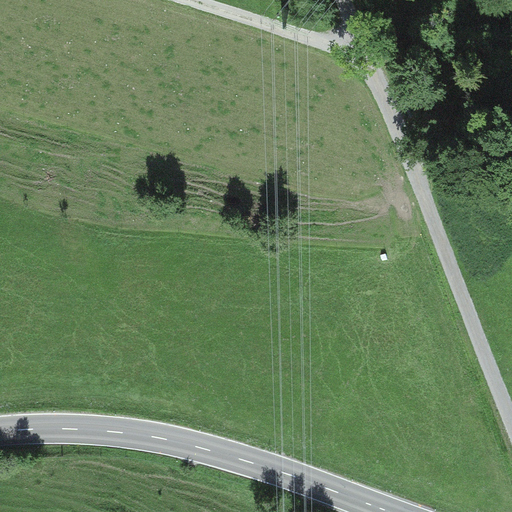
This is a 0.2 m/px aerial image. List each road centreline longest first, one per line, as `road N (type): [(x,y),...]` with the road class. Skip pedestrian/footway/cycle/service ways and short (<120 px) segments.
road 1 (unclassified): [(511,418),(344,0)]
road 2 (secondary): [(0,431),(167,439),(386,511)]
road 3 (track): [(187,0),(367,55)]
